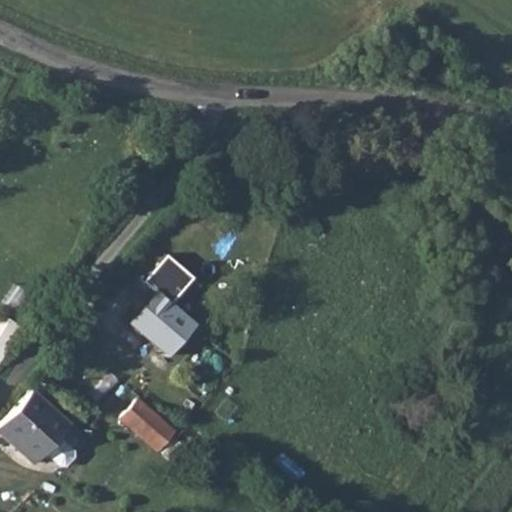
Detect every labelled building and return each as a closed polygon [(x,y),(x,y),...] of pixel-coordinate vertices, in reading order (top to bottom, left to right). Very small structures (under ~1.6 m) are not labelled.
[(193,326),(153,292),(126,324),(166,357),(193,326)] [(0,364),(22,325),(0,313),(0,364)] [(26,388),(0,421),(0,434),(12,446),(46,405),(26,388)] [(173,423),(132,393),(116,415),(156,445),(173,423)] [(46,405),(12,446),(33,464),(42,453),(58,467),(63,466),(71,457),(70,452),(55,438),(67,425),(46,405)]
